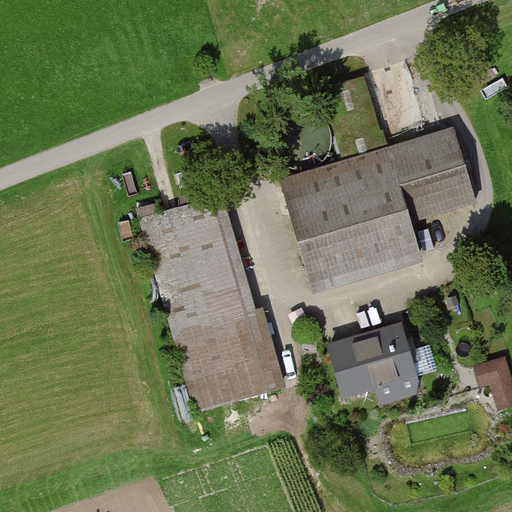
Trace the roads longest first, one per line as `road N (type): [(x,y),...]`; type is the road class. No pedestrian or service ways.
road 1 (track): [(213,94),(286,316),(407,283),(442,261),(481,217),(485,176),(466,122),(438,81),(417,16)]
road 2 (unclassified): [(462,0),(0,180)]
road 3 (track): [(286,316),(297,407),(251,419)]
